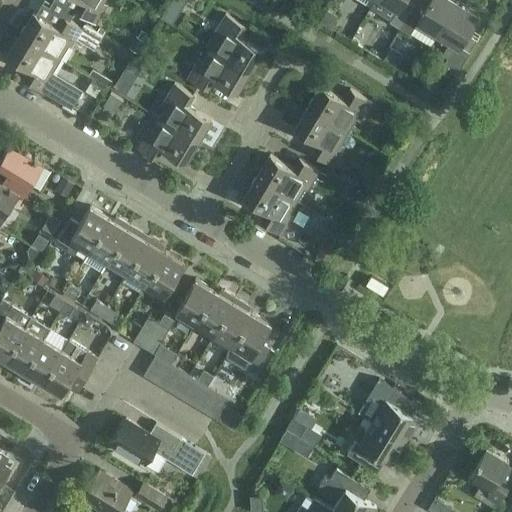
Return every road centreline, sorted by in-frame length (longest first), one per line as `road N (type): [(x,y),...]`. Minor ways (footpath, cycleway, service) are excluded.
road 1 (residential): [(467,402),(360,337),(343,311),(202,222)]
road 2 (residential): [(202,222),(0,99)]
road 3 (residential): [(202,222),(251,136),(258,95),(290,47)]
road 4 (residential): [(467,402),(400,511)]
